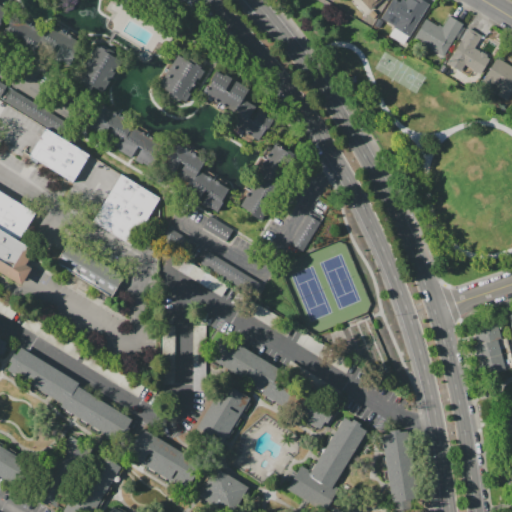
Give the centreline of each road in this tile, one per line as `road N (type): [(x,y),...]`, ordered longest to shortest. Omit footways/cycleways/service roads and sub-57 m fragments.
road 1 (secondary): [(212,0),(291,89),(365,203),(414,323),(452,511)]
road 2 (secondary): [(478,511),(454,371),(412,247),(306,61),(264,14)]
